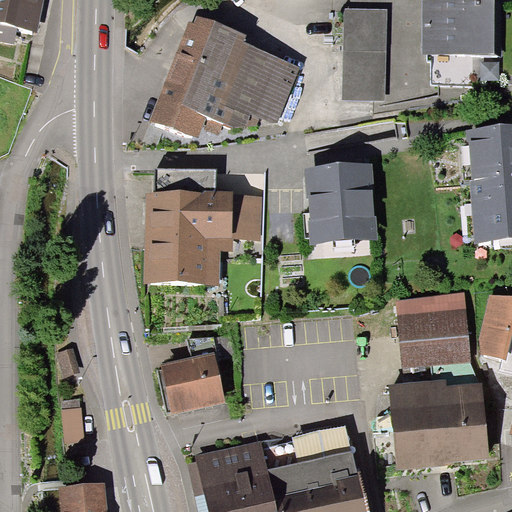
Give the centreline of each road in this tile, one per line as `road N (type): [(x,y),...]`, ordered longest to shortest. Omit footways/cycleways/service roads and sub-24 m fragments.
road 1 (residential): [(94,105),(51,116),(36,134),(15,197),(6,266),(9,511)]
road 2 (primary): [(94,105),(98,223),(149,511)]
